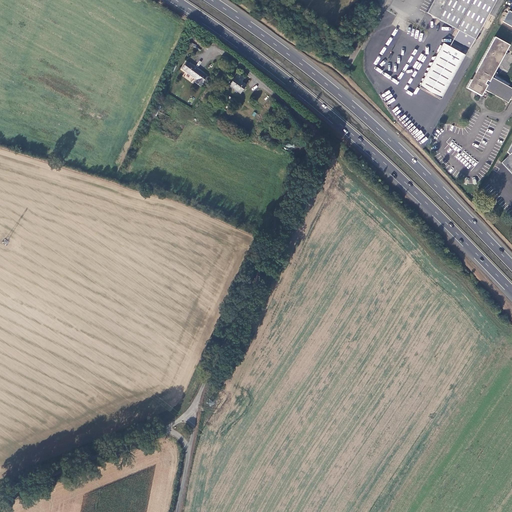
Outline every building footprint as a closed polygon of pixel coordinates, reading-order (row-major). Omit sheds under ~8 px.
[(495,0),(432,0),(425,13),(458,30),(453,39),(469,48),(474,39),(495,0)] [(511,26),(511,13),(508,11),(503,22),(511,26)] [(494,37),(466,88),(480,96),(484,90),(508,103),(510,99),(511,100),(511,97),(511,88),(494,79),(497,73),(494,71),(508,45),(494,37)] [(442,43),(418,87),(440,99),(464,55),(442,43)] [(201,77),(191,70),(186,77),(196,84),(201,77)] [(236,77),(228,89),(238,96),(244,88),(240,85),(243,82),(236,77)] [(226,99),(222,105),(223,106),(229,110),(233,104),(226,99)] [(231,111),(229,110),(223,106),(220,110),(228,115),(231,111)] [(511,142),(507,152),(509,155),(501,163),(511,175),(511,142)]
